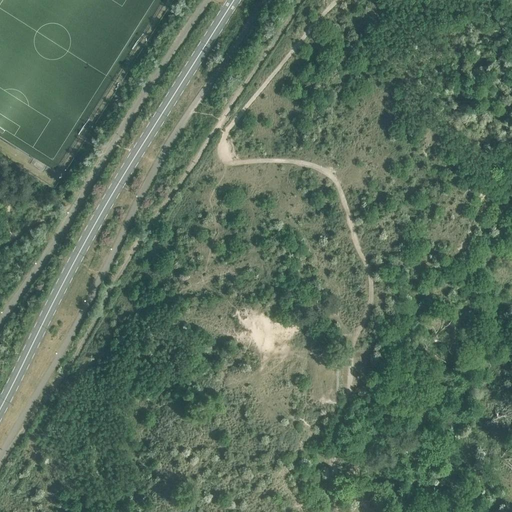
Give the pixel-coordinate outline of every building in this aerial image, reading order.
[(179,325),(178,325),(179,325),(175,323),(172,328),(173,330),(174,331),(176,330),(177,328),(185,331),(186,329),(182,327),(184,323),(181,321),(179,325)] [(338,400),(343,400),(342,354),(313,354),(314,400),(338,400)] [(213,405),(197,401),(194,415),(210,419),(213,405)] [(168,413),(165,425),(180,428),(182,416),(168,413)] [(205,460),(194,456),(189,469),(200,473),(205,460)]
